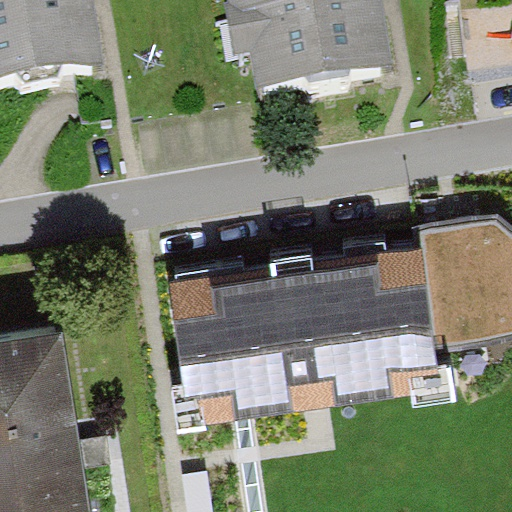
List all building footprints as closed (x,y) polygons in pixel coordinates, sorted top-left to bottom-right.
[(0,0),(0,90),(106,73),(94,0),(0,0)] [(228,0),(239,66),(256,63),(262,98),(396,76),(383,0),(228,0)] [(426,236),(438,333),(511,325),(511,227),(498,217),(452,222),(425,225),(426,236)] [(426,236),(173,269),(195,402),(315,389),(443,374),(438,333),(426,236)] [(65,303),(0,312),(0,511),(96,511),(87,448),(65,303)]
